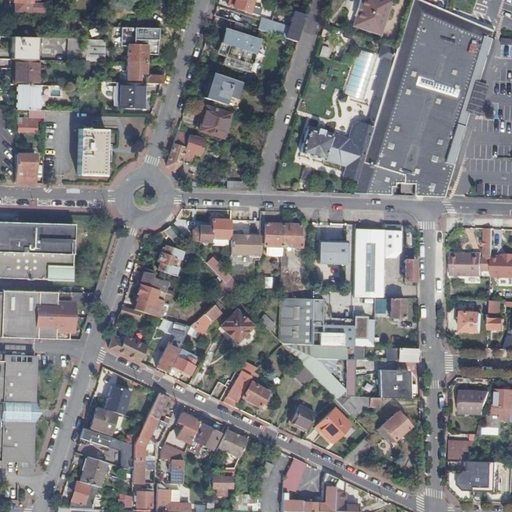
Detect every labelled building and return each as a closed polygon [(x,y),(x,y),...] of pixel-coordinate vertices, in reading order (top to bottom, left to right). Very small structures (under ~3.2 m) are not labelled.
[(25,4),(25,13),(51,14),(52,4),(39,4),(38,0),(12,0),(13,3),(25,4)] [(263,1),(259,0),(229,0),(227,6),(258,16),(263,1)] [(389,0),(359,0),(359,1),(358,1),(353,16),(355,17),(351,27),(381,36),(391,0),(389,0)] [(401,185),(411,185),(415,185),(414,197),(444,198),(467,110),(471,97),(474,85),(488,31),(489,29),(445,11),(419,0),(412,0),(397,50),(393,62),(393,65),(387,82),(382,98),(381,101),(373,127),(357,182),(353,193),(395,196),(395,191),(396,191),(396,188),(395,187),(395,184),(401,185)] [(297,42),(299,34),(306,15),(294,11),(289,27),(262,18),(258,30),(297,42)] [(231,13),(229,20),(244,25),(247,18),(231,13)] [(257,39),(226,29),(220,51),(226,52),(221,65),(246,73),(257,39)] [(36,38),(11,38),(11,60),(32,61),(36,61),(36,38)] [(80,62),(81,40),(68,39),(67,62),(80,62)] [(104,61),(104,40),(84,39),(84,60),(104,61)] [(127,63),(146,64),(146,43),(135,43),(135,45),(127,45),(127,51),(124,51),(124,55),(127,55),(127,63)] [(397,50),(383,45),(379,57),(388,61),(393,62),(397,50)] [(255,49),(252,69),(258,70),(261,50),(255,49)] [(14,85),(32,86),(32,61),(11,60),(10,60),(9,76),(12,76),(11,85),(14,85)] [(393,65),(387,63),(387,62),(381,80),(387,82),(393,65)] [(146,74),(146,64),(127,63),(127,70),(124,70),(124,73),(126,73),(126,80),(138,81),(138,74),(146,74)] [(228,106),(236,81),(209,73),(201,97),(228,106)] [(160,84),(163,77),(148,76),(146,78),(146,84),(160,84)] [(375,96),(382,98),(387,82),(381,80),(380,80),(375,96)] [(144,101),(144,84),(122,83),(121,108),(141,109),(141,101),(144,101)] [(13,111),(16,111),(34,111),(34,94),(32,94),(32,86),(14,85),(14,93),(15,93),(15,101),(13,101),(13,111)] [(471,97),(467,110),(475,112),(481,87),(474,85),(471,97)] [(345,103),(348,97),(341,95),(339,101),(345,103)] [(367,125),(373,127),(381,101),(375,99),(367,125)] [(222,137),(230,113),(206,106),(198,130),(222,137)] [(37,123),(44,123),(44,112),(40,111),(37,111),(34,111),(16,111),(16,125),(19,125),(18,132),(36,133),(37,123)] [(342,177),(357,182),(373,127),(367,125),(361,123),(355,126),(350,141),(352,145),(347,143),(348,139),(308,126),(300,153),(345,167),(342,177)] [(105,131),(78,129),(76,176),(103,177),(105,131)] [(200,157),(206,139),(194,136),(194,137),(182,133),(181,135),(176,133),(170,152),(166,166),(173,171),(179,165),(181,159),(191,162),(193,155),(200,157)] [(27,184),(34,184),(35,156),(15,155),(14,184),(27,184)] [(227,190),(250,191),(250,183),(227,182),(227,190)] [(411,185),(401,185),(400,193),(410,194),(411,185)] [(230,235),(231,220),(212,220),(212,227),(199,227),(196,227),(193,230),(193,237),(196,241),(199,241),(199,242),(200,242),(204,245),(207,242),(211,242),(211,238),(230,239),(230,235)] [(74,226),(0,223),(0,280),(73,282),(74,226)] [(282,247),(282,225),(265,224),(264,246),(282,247)] [(300,225),(282,225),(282,247),(287,247),(287,249),(294,249),(295,247),(299,247),(299,249),(301,249),(302,233),(299,233),(300,225)] [(181,237),(170,226),(163,231),(174,243),(181,237)] [(400,254),(401,226),(383,226),(383,230),(382,253),(400,254)] [(381,294),(382,253),(383,230),(355,230),(353,297),(375,298),(381,298),(381,294)] [(493,230),(485,230),(484,242),(482,242),(481,246),(484,246),(484,259),(481,258),(481,254),(474,254),(473,255),(451,254),(450,276),(480,277),(480,271),(491,272),(492,256),(493,230)] [(259,258),(260,237),(230,235),(230,239),(229,257),(237,257),(240,254),(248,255),(251,257),(259,258)] [(345,264),(346,242),(318,241),(317,264),(345,264)] [(157,271),(175,276),(183,251),(165,246),(163,255),(160,254),(157,263),(160,264),(157,271)] [(491,272),(491,277),(511,277),(511,254),(507,254),(507,256),(504,256),(492,256),(491,272)] [(231,279),(228,276),(212,258),(206,264),(225,284),(231,279)] [(415,285),(415,261),(404,260),(404,282),(412,282),(412,285),(415,285)] [(144,270),(139,285),(163,293),(166,284),(152,279),(154,273),(144,270)] [(230,289),(233,292),(238,286),(231,279),(225,284),(230,289)] [(226,293),(228,291),(230,289),(225,284),(221,288),(226,293)] [(139,285),(136,293),(138,294),(133,309),(135,310),(157,317),(164,293),(163,293),(139,285)] [(70,293),(0,291),(0,337),(69,339),(69,332),(71,332),(72,324),(74,325),(74,309),(72,309),(72,301),(70,301),(70,293)] [(282,344),(309,345),(311,300),(280,299),(279,340),(282,344)] [(404,319),(404,299),(387,299),(387,303),(390,303),(390,319),(404,319)] [(309,345),(352,347),(353,326),(321,325),(322,300),(311,300),(309,345)] [(505,306),(511,306),(511,302),(490,302),(489,331),(503,331),(503,320),(498,319),(499,314),(502,314),(505,312),(505,306)] [(221,312),(214,304),(214,305),(190,327),(203,337),(206,334),(202,329),(221,312)] [(133,309),(122,306),(119,314),(132,318),(135,310),(133,309)] [(236,343),(253,327),(237,310),(220,326),(236,343)] [(480,333),(481,315),(462,314),(461,332),(480,333)] [(353,316),(353,326),(352,347),(355,347),(373,347),(374,320),(367,320),(367,317),(353,316)] [(158,327),(168,331),(172,322),(162,319),(158,327)] [(169,342),(154,370),(165,375),(189,327),(172,322),(168,331),(167,333),(174,337),(171,343),(169,342)] [(122,342),(112,337),(108,348),(139,363),(147,346),(125,336),(122,342)] [(503,350),(511,350),(511,337),(510,337),(507,337),(503,350)] [(334,398),(341,405),(351,396),(353,396),(354,360),(355,347),(352,347),(309,345),(282,344),(299,361),(304,367),(314,377),(316,379),(334,398)] [(387,361),(419,362),(419,357),(419,349),(387,348),(387,361)] [(190,375),(194,366),(177,358),(172,367),(190,375)] [(0,461),(30,463),(32,422),(32,421),(31,421),(31,418),(31,417),(31,408),(32,408),(31,408),(31,404),(33,404),(33,403),(32,403),(34,363),(0,361),(0,461)] [(211,365),(208,370),(221,377),(223,371),(211,365)] [(241,371),(223,403),(233,407),(249,379),(253,372),(254,370),(248,366),(244,373),(241,371)] [(304,386),(314,377),(304,367),(295,375),(304,386)] [(381,398),(408,400),(409,375),(401,372),(401,370),(381,369),(379,398),(381,398)] [(197,384),(195,389),(200,391),(210,397),(221,377),(208,370),(200,386),(197,384)] [(408,400),(410,400),(411,371),(401,370),(401,372),(409,375),(408,400)] [(253,372),(249,379),(254,382),(258,375),(253,372)] [(261,403),(267,392),(249,382),(241,398),(259,408),(261,403)] [(111,386),(103,410),(122,416),(130,392),(111,386)] [(511,391),(496,391),(496,406),(493,406),(492,414),(500,414),(500,419),(506,420),(508,421),(511,421),(511,391)] [(261,403),(265,405),(271,394),(267,392),(261,403)] [(459,414),(482,415),(489,392),(478,392),(477,394),(460,394),(459,414)] [(144,449),(168,399),(158,394),(156,398),(152,406),(144,423),(138,437),(134,446),(132,472),(132,484),(143,484),(144,449)] [(341,405),(354,419),(369,407),(380,408),(381,398),(379,398),(353,396),(351,396),(341,405)] [(290,423),(306,431),(312,419),(314,413),(298,406),(290,423)] [(108,435),(114,415),(96,409),(90,429),(108,435)] [(334,409),(315,426),(331,443),(350,425),(334,409)] [(389,444),(410,427),(397,413),(377,430),(389,444)] [(189,444),(199,422),(182,414),(177,424),(182,426),(177,439),(189,444)] [(211,450),(219,434),(201,426),(193,442),(211,450)] [(482,435),(498,436),(499,428),(482,427),(482,435)] [(117,440),(83,429),(80,439),(113,451),(117,440)] [(247,440),(226,430),(225,433),(246,442),(247,440)] [(246,442),(225,433),(218,448),(239,458),(246,442)] [(128,444),(134,446),(138,437),(132,435),(128,444)] [(343,459),(353,464),(370,448),(364,440),(343,459)] [(450,462),(468,462),(474,442),(449,441),(450,448),(450,462)] [(239,458),(218,448),(217,450),(238,460),(239,458)] [(97,488),(98,488),(106,464),(87,458),(79,483),(97,488)] [(306,464),(294,458),(283,482),(282,491),(287,492),(287,490),(294,492),(306,464)] [(183,460),(171,460),(170,484),(182,485),(183,460)] [(462,501),(475,502),(475,497),(482,497),(482,492),(495,492),(497,463),(468,462),(450,462),(450,490),(462,501)] [(232,479),(233,479),(234,472),(234,470),(224,470),(224,475),(224,478),(214,478),(212,479),(212,488),(217,488),(217,494),(227,494),(227,488),(232,488),(232,479)] [(282,494),(281,511),(295,511),(298,511),(333,511),(334,484),(338,479),(330,475),(324,494),(324,504),(299,504),(299,502),(287,502),(287,494),(282,494)] [(334,484),(333,511),(405,511),(392,506),(392,511),(363,511),(363,502),(342,501),(342,486),(344,482),(338,479),(334,484)] [(80,509),(90,509),(97,488),(79,483),(76,482),(69,509),(80,509)] [(157,484),(156,511),(164,511),(166,511),(166,491),(165,490),(164,488),(161,484),(157,484)] [(151,509),(152,490),(142,489),(141,492),(136,492),(136,508),(151,509)] [(120,494),(118,507),(130,509),(131,495),(120,494)] [(233,494),(232,510),(236,510),(256,511),(257,495),(233,494)]
